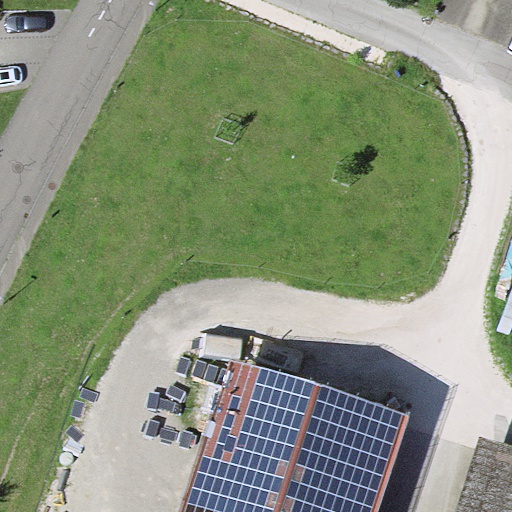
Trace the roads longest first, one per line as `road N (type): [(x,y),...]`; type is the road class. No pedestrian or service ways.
road 1 (residential): [(118,0),(0,223)]
road 2 (residential): [(511,69),(338,0)]
